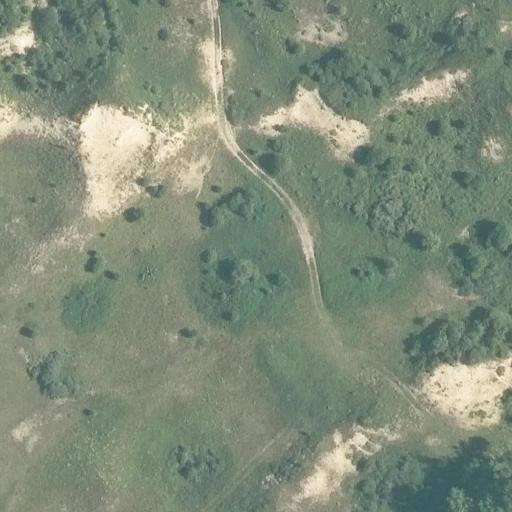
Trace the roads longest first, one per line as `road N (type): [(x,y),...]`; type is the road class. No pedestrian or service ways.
road 1 (track): [(0,383),(53,401),(397,378),(316,313),(301,234),(279,193),(220,127),(209,0)]
road 2 (track): [(397,378),(432,418),(511,442)]
